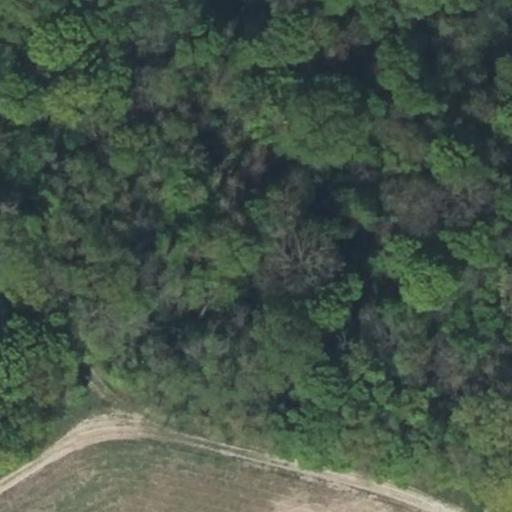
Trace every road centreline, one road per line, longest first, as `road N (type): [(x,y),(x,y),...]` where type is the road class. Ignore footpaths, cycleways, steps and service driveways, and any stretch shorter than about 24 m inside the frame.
road 1 (track): [(195,435),(461,511)]
road 2 (track): [(195,435),(79,379),(0,323)]
